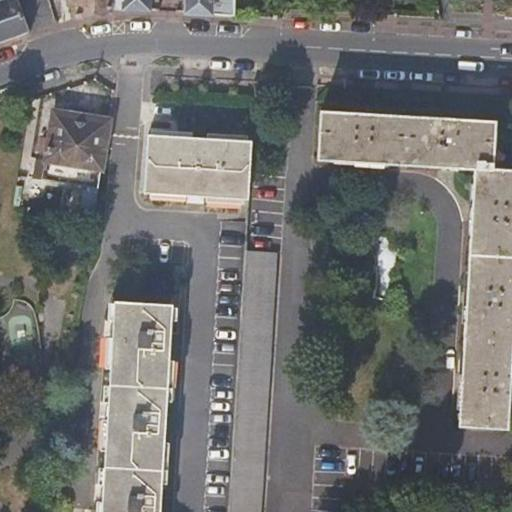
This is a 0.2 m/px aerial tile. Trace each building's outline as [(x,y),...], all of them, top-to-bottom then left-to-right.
[(16,0),(0,0),(0,43),(29,32),(16,0)] [(73,0),(73,20),(110,9),(110,0),(73,0)] [(149,0),(110,0),(110,9),(149,11),(149,0)] [(235,0),(185,0),(185,14),(235,17),(235,0)] [(315,158),(471,170),(452,426),(501,430),(511,276),(511,173),(509,173),(511,132),(511,125),(319,111),(315,158)] [(108,118),(76,114),(75,120),(52,117),(42,179),(97,187),(108,118)] [(148,115),(144,171),(247,179),(251,121),(148,115)] [(243,251),(226,511),(253,511),(271,253),(243,251)] [(113,306),(106,390),(163,393),(169,310),(113,306)] [(163,393),(106,390),(100,472),(156,475),(163,393)] [(153,511),(156,475),(100,472),(96,511),(153,511)]
